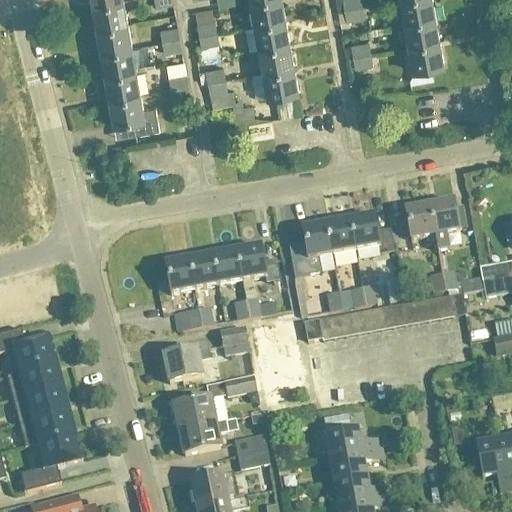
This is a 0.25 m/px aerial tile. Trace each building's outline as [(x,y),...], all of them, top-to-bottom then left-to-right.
[(172,0),(154,0),(156,9),(174,6),(172,0)] [(285,22),(281,0),(270,0),(250,4),(254,27),(285,22)] [(345,11),(363,8),(361,0),(344,0),(343,0),(345,11)] [(404,25),(435,19),(431,0),(406,0),(399,1),(404,25)] [(128,25),(124,1),(93,7),(97,31),(128,25)] [(347,24),(365,20),(363,8),(345,11),(347,24)] [(439,43),(435,19),(404,25),(408,49),(439,43)] [(214,21),(197,24),(199,37),(217,34),(214,21)] [(258,51),(290,45),(285,22),(254,27),(258,51)] [(97,31),(101,54),(132,49),(128,25),(97,31)] [(162,43),(180,40),(178,29),(160,32),(162,43)] [(199,37),(202,50),(219,47),(217,34),(199,37)] [(180,40),(162,43),(165,56),(183,53),(180,40)] [(351,47),(354,59),(371,55),(369,43),(351,47)] [(439,43),(408,49),(412,73),(444,67),(439,43)] [(262,75),(294,69),(290,45),(258,51),(262,75)] [(106,78),(136,73),(132,49),(101,54),(106,78)] [(351,72),(356,71),(373,68),(371,55),(354,59),(349,60),(351,72)] [(206,74),(208,84),(226,81),(224,68),(204,72),(204,74),(206,74)] [(294,69),(262,75),(267,99),(298,93),(294,69)] [(141,96),(136,73),(106,78),(110,102),(141,96)] [(171,91),(189,88),(187,76),(169,79),(171,91)] [(232,93),(228,93),(226,81),(208,84),(213,111),(234,106),(232,93)] [(189,88),(171,91),(174,103),(191,100),(189,88)] [(296,95),(275,99),(279,120),(300,117),(296,95)] [(143,111),(141,96),(110,102),(114,126),(134,123),(136,136),(160,132),(156,109),(143,111)] [(455,202),(430,207),(436,238),(439,253),(450,251),(447,236),(460,234),(455,202)] [(411,243),(436,238),(430,207),(406,211),(411,243)] [(357,253),(380,249),(375,217),(351,222),(357,253)] [(327,226),(333,257),(357,253),(351,222),(327,226)] [(333,257),(327,226),(303,230),(306,246),(289,249),(295,280),(321,276),(318,260),(333,257)] [(381,251),(379,251),(380,257),(381,257),(395,254),(390,232),(378,235),(381,251)] [(237,252),(242,283),(266,279),(261,248),(237,252)] [(242,283),(237,252),(213,257),(219,287),(242,283)] [(195,291),(219,287),(213,257),(190,261),(195,291)] [(171,296),(195,291),(190,261),(166,265),(171,296)] [(281,281),(278,262),(264,264),(267,283),(281,281)] [(511,264),(481,270),(483,284),(511,279),(511,264)] [(458,297),(455,275),(455,274),(443,276),(446,294),(448,294),(449,300),(450,300),(458,297)] [(446,294),(443,276),(431,279),(434,297),(446,294)] [(386,282),(390,305),(403,302),(399,279),(386,282)] [(486,300),(511,295),(511,279),(483,284),(486,300)] [(464,295),(484,291),(483,283),(462,287),(464,295)] [(367,309),(378,307),(375,289),(364,291),(367,309)] [(343,313),(367,309),(364,291),(340,295),(343,313)] [(343,313),(340,295),(327,297),(330,315),(343,313)] [(450,300),(454,320),(468,318),(466,308),(464,296),(458,297),(450,300)] [(450,300),(449,300),(438,302),(442,322),(454,320),(450,300)] [(250,322),(262,320),(258,302),(246,304),(250,322)] [(442,322),(438,302),(426,304),(430,324),(442,322)] [(237,324),(250,322),(246,304),(235,306),(237,324)] [(430,324),(426,304),(415,306),(418,327),(430,324)] [(418,327),(415,306),(403,308),(407,329),(418,327)] [(407,329),(403,308),(391,310),(395,331),(407,329)] [(199,312),(202,330),(214,328),(211,310),(199,312)] [(395,331),(391,310),(379,312),(383,333),(395,331)] [(178,335),(202,330),(199,312),(175,317),(178,335)] [(367,314),(371,336),(383,333),(379,312),(367,314)] [(355,316),(359,338),(371,336),(367,314),(355,316)] [(344,319),(348,340),(359,338),(355,316),(344,319)] [(332,321),(336,342),(348,340),(344,319),(332,321)] [(336,342),(332,321),(320,323),(323,341),(324,345),(336,342)] [(323,341),(320,323),(306,325),(309,343),(323,341)] [(246,330),(220,335),(226,359),(250,354),(246,330)] [(18,376),(58,366),(51,342),(26,348),(21,332),(22,332),(22,331),(0,336),(0,356),(12,353),(18,376)] [(511,338),(494,342),(496,359),(511,356),(511,338)] [(164,358),(170,386),(202,379),(200,365),(211,363),(209,351),(197,353),(197,352),(164,358)] [(58,366),(18,376),(7,380),(13,403),(64,389),(58,366)] [(255,379),(225,386),(228,401),(258,395),(255,379)] [(13,403),(20,427),(70,413),(64,389),(13,403)] [(175,409),(180,432),(216,424),(211,401),(175,409)] [(70,413),(20,427),(26,451),(37,447),(77,437),(70,413)] [(216,424),(180,432),(185,457),(221,449),(219,436),(228,434),(226,422),(216,424)] [(468,446),(465,429),(453,431),(451,431),(455,448),(457,448),(468,446)] [(323,437),(328,462),(384,452),(382,442),(363,445),(360,431),(323,437)] [(77,437),(37,447),(44,471),(21,477),(26,495),(63,485),(63,484),(62,484),(58,468),(83,461),(77,437)] [(265,438),(235,444),(238,460),(268,454),(265,438)] [(511,439),(502,441),(511,496),(511,495),(511,439)] [(502,497),(511,496),(502,441),(477,445),(483,480),(498,478),(502,497)] [(332,486),(369,479),(367,466),(386,462),(384,452),(328,462),(332,486)] [(271,468),(268,454),(238,460),(241,473),(271,468)] [(190,483),(196,509),(238,500),(238,499),(233,475),(223,478),(223,476),(190,483)] [(372,494),(369,479),(332,486),(337,509),(392,499),(391,490),(372,494)] [(238,500),(196,509),(196,511),(241,511),(249,510),(247,497),(238,499),(238,500)] [(95,511),(95,510),(86,511),(81,511),(78,499),(33,511),(95,511)] [(392,499),(337,509),(337,511),(380,511),(394,509),(392,499)]
